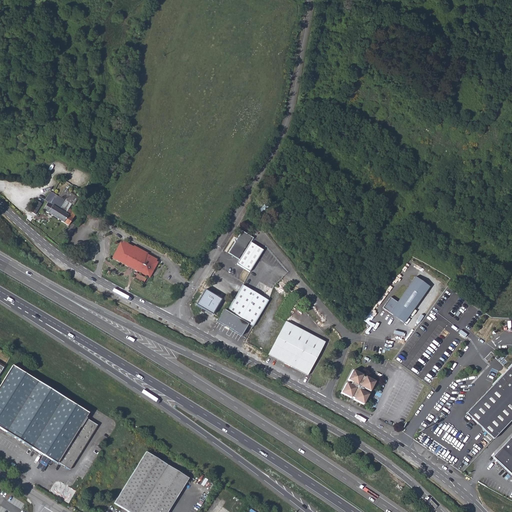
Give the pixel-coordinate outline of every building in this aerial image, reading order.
[(50,214),(68,225),(76,212),(69,208),(66,212),(59,208),(63,201),(52,195),(44,208),(50,214)] [(31,211),(35,213),(41,203),(37,200),(31,211)] [(65,234),(69,237),(70,237),(77,226),(71,223),(65,234)] [(236,264),(248,272),(262,250),(249,242),(252,238),(241,231),(227,253),(238,260),(236,264)] [(115,253),(147,271),(144,276),(149,279),(157,264),(155,263),(156,261),(147,256),(146,258),(131,250),(133,248),(122,242),(121,245),(120,244),(115,253)] [(131,250),(146,258),(147,256),(148,254),(134,246),(133,248),(131,250)] [(131,269),(144,276),(147,271),(115,253),(112,258),(131,269)] [(383,308),(404,323),(429,287),(415,278),(398,302),(390,297),(383,308)] [(247,324),(252,327),(267,300),(241,285),(226,311),(223,309),(216,321),(240,336),(247,324)] [(195,305),(211,314),(220,299),(204,290),(195,305)] [(264,313),(261,320),(267,323),(270,315),(264,313)] [(266,353),(306,374),(323,341),(283,321),(266,353)] [(467,413),(494,439),(495,437),(511,419),(511,364),(508,369),(503,374),(503,375),(467,413)] [(0,429),(57,465),(58,464),(59,462),(63,465),(67,465),(71,467),(96,426),(85,418),(87,413),(11,366),(0,384),(0,429)] [(352,399),(361,404),(367,394),(363,392),(364,389),(368,392),(374,382),(364,376),(363,378),(361,377),(361,375),(352,370),(346,380),(349,382),(348,384),(345,382),(339,392),(349,398),(350,397),(353,398),(352,399)] [(511,432),(491,455),(511,474),(511,432)] [(145,452),(113,504),(126,511),(166,511),(187,479),(145,452)] [(58,464),(69,471),(71,467),(67,465),(63,465),(59,462),(58,464)]
